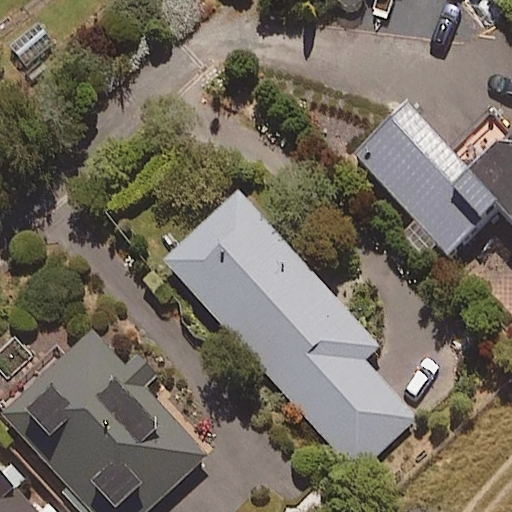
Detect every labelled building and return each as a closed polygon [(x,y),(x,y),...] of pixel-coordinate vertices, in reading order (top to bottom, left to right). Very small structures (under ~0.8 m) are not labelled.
[(43,22),(7,48),(23,70),(59,44),(43,22)] [(511,142),(493,122),(452,160),(414,119),(363,166),(453,265),(504,218),(511,226),(511,142)] [(382,352),(245,200),(170,267),(356,474),(417,420),(368,365),(382,352)] [(157,511),(209,466),(150,399),(165,386),(142,360),(127,374),(99,342),(7,424),(85,511),(157,511)] [(14,471),(3,482),(0,479),(0,511),(51,511),(50,510),(48,511),(30,511),(16,497),(28,486),(14,471)]
